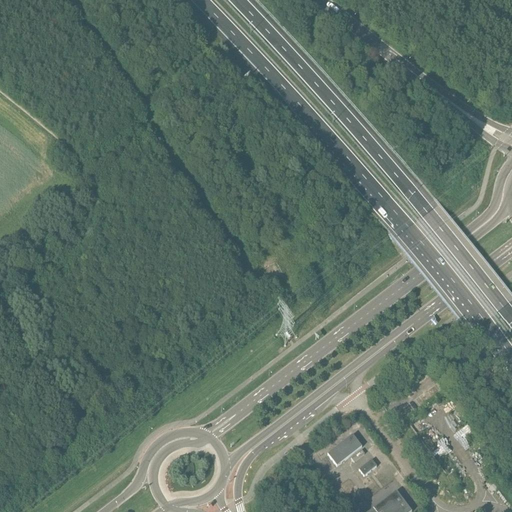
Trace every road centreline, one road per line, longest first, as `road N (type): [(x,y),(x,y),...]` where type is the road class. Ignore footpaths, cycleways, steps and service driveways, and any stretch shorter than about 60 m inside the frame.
road 1 (trunk): [(200,0),(409,228),(511,357)]
road 2 (trunk): [(511,318),(238,0)]
road 3 (primary): [(467,236),(236,414)]
road 4 (primary): [(225,473),(236,454),(405,331)]
road 5 (primary): [(251,455),(405,331)]
road 6 (trunk): [(460,114),(315,0)]
